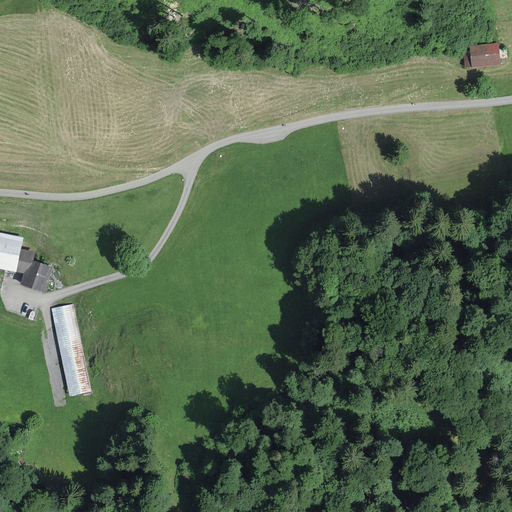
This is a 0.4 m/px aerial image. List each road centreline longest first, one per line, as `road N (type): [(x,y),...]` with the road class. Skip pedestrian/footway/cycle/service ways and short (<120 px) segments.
road 1 (unclassified): [(511,98),(341,115),(233,139),(146,180),(93,194),(0,193)]
road 2 (track): [(9,291),(52,297),(142,265),(183,203),(188,162)]
